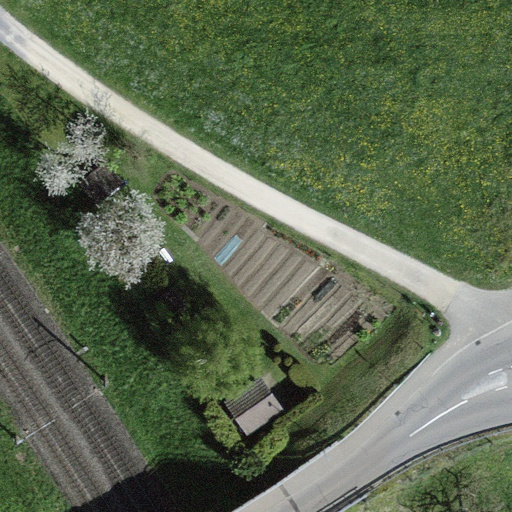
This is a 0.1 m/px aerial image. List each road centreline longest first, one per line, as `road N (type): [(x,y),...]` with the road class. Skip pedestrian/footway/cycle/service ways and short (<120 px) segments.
road 1 (track): [(511,341),(442,292),(122,114),(0,24)]
road 2 (unclassified): [(511,380),(459,404),(292,511)]
